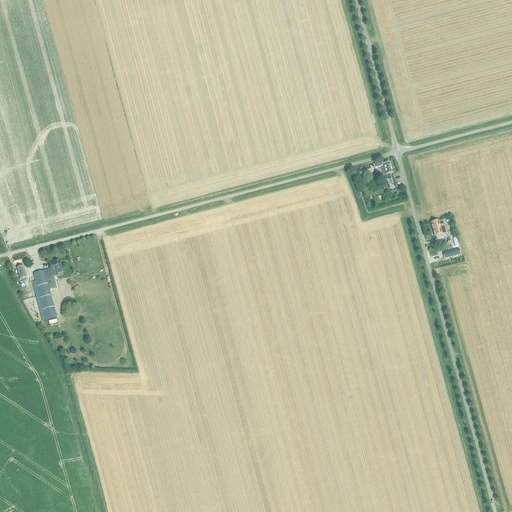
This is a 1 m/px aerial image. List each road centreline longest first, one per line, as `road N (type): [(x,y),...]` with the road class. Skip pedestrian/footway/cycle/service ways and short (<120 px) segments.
road 1 (unclassified): [(0,255),(397,153)]
road 2 (unclassified): [(494,511),(397,153)]
road 3 (unclassified): [(397,153),(356,0)]
